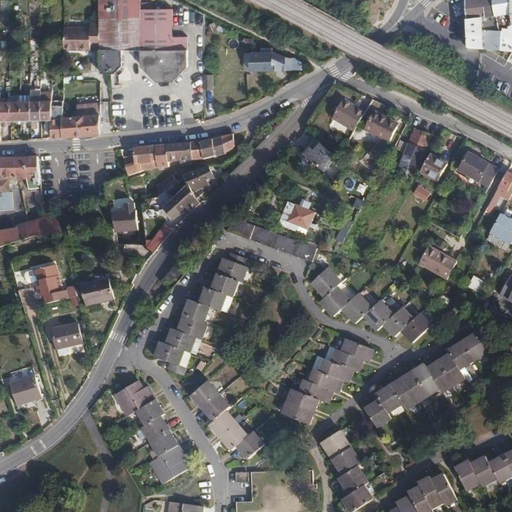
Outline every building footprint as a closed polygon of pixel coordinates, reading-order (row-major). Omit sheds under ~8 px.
[(98,0),(99,23),(99,46),(100,72),(114,72),(122,63),(122,47),(124,47),(140,47),(140,7),(139,0),(98,0)] [(466,28),(467,47),(481,48),(480,19),(483,18),(495,16),(503,15),(510,14),(510,0),(466,0),(465,0),(466,28)] [(152,6),(140,7),(140,47),(141,63),(156,79),(172,79),(187,64),(187,43),(186,34),(171,33),(171,12),(171,7),(152,6)] [(481,48),(482,49),(511,52),(511,26),(511,18),(510,14),(503,15),(495,16),(483,18),(480,19),(481,48)] [(90,26),(64,26),(64,48),(91,49),(91,45),(99,46),(99,23),(91,23),(90,26)] [(251,52),(251,69),(293,69),(293,61),(273,51),(251,52)] [(243,69),(251,69),(251,52),(243,52),(243,69)] [(31,90),(31,101),(32,119),(42,119),(41,100),(41,90),(31,90)] [(21,100),(10,101),(11,119),(21,119),(21,100)] [(31,101),(21,100),(21,119),(32,119),(31,101)] [(41,100),(42,119),(52,118),(52,100),(41,100)] [(10,101),(0,101),(0,108),(0,111),(1,119),(11,119),(10,101)] [(357,132),(367,114),(347,102),(336,120),(357,132)] [(63,118),(63,136),(100,134),(100,104),(75,104),(75,116),(63,117),(63,118)] [(389,122),(390,119),(376,112),(366,130),(392,143),(399,128),(389,122)] [(52,118),(51,137),(63,136),(63,118),(59,118),(52,118)] [(401,125),(390,119),(389,122),(399,128),(401,125)] [(415,130),(401,166),(414,171),(424,149),(425,149),(431,136),(415,130)] [(205,141),(201,142),(203,159),(224,154),(225,152),(235,146),(233,134),(219,137),(205,141)] [(334,158),(315,139),(303,152),(322,171),(334,158)] [(201,142),(191,143),(192,159),(203,159),(201,142)] [(191,143),(167,145),(168,161),(180,160),(180,164),(192,161),(192,159),(191,143)] [(167,145),(156,146),(158,164),(168,164),(168,161),(167,145)] [(380,145),(374,154),(380,158),(387,147),(385,145),(384,147),(380,145)] [(123,157),(128,175),(144,170),(150,169),(151,167),(158,167),(158,164),(156,146),(135,148),(135,156),(123,157)] [(459,171),(489,188),(498,170),(499,170),(469,153),(459,171)] [(431,155),(421,172),(438,181),(448,164),(431,155)] [(38,156),(24,157),(25,178),(28,178),(34,178),(34,183),(35,184),(36,196),(37,200),(39,203),(43,203),(42,190),(38,156)] [(16,157),(0,158),(1,174),(2,177),(0,177),(0,192),(8,192),(9,185),(16,184),(15,179),(17,178),(16,157)] [(184,178),(187,186),(189,185),(196,198),(201,193),(199,190),(206,185),(204,182),(210,177),(203,167),(183,176),(184,178)] [(412,177),(413,171),(400,168),(399,174),(412,177)] [(511,174),(508,172),(498,190),(511,198),(511,196),(511,174)] [(157,184),(162,192),(177,182),(170,174),(164,180),(157,184)] [(189,185),(187,186),(161,204),(170,216),(196,198),(189,185)] [(420,186),(414,196),(415,196),(415,200),(421,204),(424,200),(426,201),(430,194),(424,190),(425,188),(420,186)] [(305,202),(303,208),(310,210),(312,205),(305,202)] [(126,211),(114,211),(115,231),(138,230),(137,210),(135,210),(135,203),(125,203),(126,211)] [(310,210),(303,208),(297,205),(289,222),(309,230),(310,227),(312,224),(316,213),(310,210)] [(354,224),(359,214),(356,213),(351,222),(354,224)] [(0,214),(0,246),(6,245),(9,244),(18,241),(17,227),(15,214),(11,214),(0,214)] [(511,219),(502,214),(492,233),(511,244),(511,242),(511,219)] [(27,223),(30,237),(39,234),(40,237),(63,233),(59,219),(45,221),(45,217),(27,223)] [(286,254),(312,263),(318,248),(274,233),(237,220),(233,234),(286,254)] [(336,241),(343,245),(354,224),(351,222),(347,220),(336,241)] [(27,223),(17,227),(18,241),(30,237),(27,223)] [(458,227),(453,235),(461,239),(465,231),(458,227)] [(457,260),(429,245),(419,264),(447,279),(457,260)] [(225,260),(218,276),(242,285),(248,269),(243,267),(247,259),(232,253),(229,261),(225,260)] [(47,295),(48,302),(68,298),(78,295),(75,285),(68,287),(67,290),(63,291),(57,267),(56,265),(36,270),(38,276),(39,282),(40,282),(41,285),(39,286),(41,296),(47,295)] [(313,284),(326,298),(339,286),(345,281),(332,267),(313,284)] [(91,277),(92,282),(109,278),(108,273),(91,277)] [(511,304),(511,275),(499,298),(511,304)] [(218,276),(213,290),(230,297),(237,299),(242,285),(218,276)] [(475,276),(469,287),(482,294),(488,284),(475,276)] [(109,278),(92,282),(81,284),(86,305),(114,298),(109,278)] [(441,290),(453,296),(456,290),(445,284),(441,290)] [(339,286),(326,298),(320,304),(333,318),(343,309),(342,309),(352,300),(339,286)] [(207,288),(200,303),(214,309),(224,312),(230,297),(213,290),(207,288)] [(342,309),(343,309),(356,324),(364,317),(374,307),(363,295),(361,293),(352,300),(342,309)] [(190,300),(184,315),(208,324),(214,309),(200,303),(190,300)] [(374,307),(364,317),(377,332),(384,326),(396,314),(383,300),(374,307)] [(396,314),(384,326),(394,337),(400,331),(412,320),(403,309),(396,314)] [(412,320),(400,331),(413,345),(432,328),(419,313),(412,320)] [(184,315),(178,331),(198,338),(203,340),(208,324),(184,315)] [(77,323),(53,327),(59,355),(75,352),(74,344),(82,342),(77,323)] [(172,329),(166,344),(189,352),(192,353),(198,338),(178,331),(172,329)] [(475,333),(461,342),(474,360),(488,352),(475,333)] [(347,340),(342,352),(365,360),(369,362),(373,350),(347,340)] [(447,351),(449,355),(459,370),(474,360),(461,342),(447,351)] [(189,352),(166,344),(161,343),(156,357),(171,363),(169,370),(183,375),(186,369),(183,367),(189,352)] [(336,350),(331,362),(354,371),(359,373),(365,360),(342,352),(336,350)] [(192,353),(189,352),(183,367),(186,369),(192,353)] [(449,355),(438,361),(453,383),(463,377),(459,370),(449,355)] [(326,361),(322,373),(344,382),(349,384),(354,371),(331,362),(326,361)] [(438,361),(428,368),(439,386),(442,390),(453,383),(438,361)] [(424,364),(413,371),(427,393),(439,386),(428,368),(424,364)] [(316,371),(312,382),(333,390),(339,393),(344,382),(322,373),(316,371)] [(413,371),(402,379),(416,400),(427,393),(413,371)] [(35,373),(11,381),(18,402),(42,393),(35,373)] [(402,379),(390,386),(402,404),(404,408),(416,400),(402,379)] [(305,380),(300,392),(320,399),(329,402),(333,390),(312,382),(305,380)] [(137,412),(157,400),(149,387),(145,389),(141,381),(116,396),(130,417),(137,412)] [(193,396),(203,409),(220,394),(209,382),(193,396)] [(376,395),(379,401),(387,414),(402,404),(390,386),(376,395)] [(291,389),(286,401),(315,412),(320,399),(300,392),(291,389)] [(220,394),(203,409),(214,421),(227,410),(231,407),(220,394)] [(166,415),(157,400),(137,412),(146,426),(162,418),(166,415)] [(315,412),(286,401),(282,414),(310,423),(315,412)] [(387,414),(379,401),(364,410),(375,429),(390,419),(387,414)] [(227,410),(214,421),(210,426),(221,439),(239,423),(227,410)] [(171,432),(162,418),(146,426),(143,429),(152,444),(171,432)] [(239,423),(221,439),(232,451),(237,446),(249,435),(239,423)] [(323,443),(334,460),(353,448),(352,447),(342,431),(323,443)] [(171,432),(152,444),(161,458),(180,447),(171,432)] [(249,435),(237,446),(249,460),(266,446),(254,432),(249,435)] [(180,447),(161,458),(151,465),(163,485),(188,470),(183,462),(187,459),(180,447)] [(353,448),(334,460),(344,476),(358,467),(363,464),(353,448)] [(491,465),(499,481),(501,484),(511,477),(511,466),(507,457),(491,465)] [(473,465),(482,484),(485,489),(499,481),(491,465),(487,458),(473,465)] [(467,492),(482,484),(473,465),(471,462),(456,470),(467,492)] [(358,467),(344,476),(340,478),(351,495),(365,486),(369,483),(358,467)] [(314,511),(314,492),(313,471),(300,471),(251,472),(251,483),(252,501),(238,503),(237,511),(314,511)] [(247,473),(236,473),(237,483),(247,482),(247,473)] [(445,475),(433,481),(444,504),(446,507),(458,501),(445,475)] [(420,484),(421,487),(433,510),(444,504),(433,481),(431,478),(420,484)] [(365,486),(351,495),(344,499),(352,511),(353,511),(356,511),(374,499),(365,486)] [(410,493),(412,497),(419,511),(433,511),(433,510),(421,487),(410,493)] [(419,511),(412,497),(397,504),(399,508),(392,511),(419,511)] [(171,511),(204,511),(205,507),(173,503),(171,511)]
